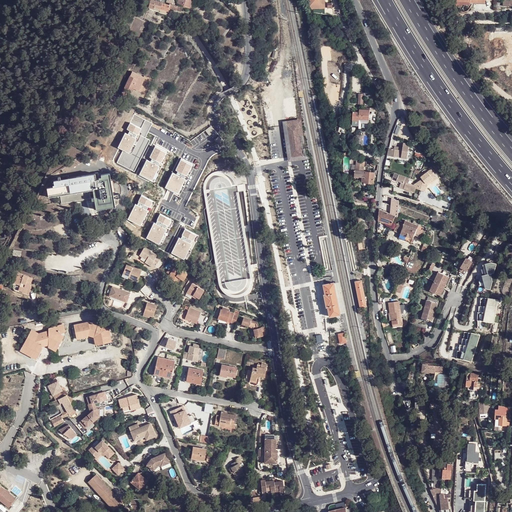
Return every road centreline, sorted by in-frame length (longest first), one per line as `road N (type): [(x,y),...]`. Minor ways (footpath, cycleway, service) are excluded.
road 1 (tertiary): [(244,0),(246,68),(242,83),(218,98),(215,116),(250,172),(275,348)]
road 2 (residential): [(412,445),(370,274),(380,168),(394,116)]
road 3 (residential): [(452,511),(458,403),(471,403),(498,490),(508,485),(511,444)]
road 4 (motorway): [(385,0),(447,101),(511,180)]
road 5 (residential): [(105,233),(116,249),(99,304),(154,332),(139,374),(149,391)]
road 6 (motorway): [(511,148),(408,0)]
road 7 (tertiary): [(275,348),(311,502)]
road 8 (residential): [(150,283),(171,310),(172,329),(275,348)]
road 9 (residential): [(394,116),(396,99),(355,0)]
